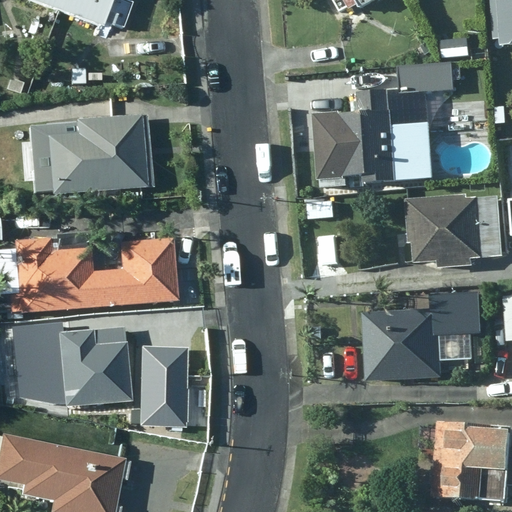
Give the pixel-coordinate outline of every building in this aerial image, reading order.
[(20,0),(59,14),(64,0),(20,0)] [(109,0),(64,0),(59,14),(99,29),(109,0)] [(356,0),(362,11),(380,0),(356,0)] [(511,0),(490,0),(494,41),(503,41),(503,49),(511,47),(511,0)] [(440,42),(442,62),(470,59),(468,39),(440,42)] [(452,90),(452,64),(400,66),(401,92),(452,90)] [(83,70),(70,70),(71,84),(84,84),(83,70)] [(18,96),(23,83),(9,79),(4,91),(18,96)] [(360,112),(314,116),(320,181),(366,178),(366,184),(434,178),(430,124),(394,127),(391,92),(359,94),(360,112)] [(48,198),(150,188),(142,112),(41,122),(48,198)] [(467,195),(406,201),(409,245),(415,245),(416,264),(438,264),(438,267),(473,266),(473,259),(504,257),(497,197),(467,200),(467,195)] [(11,314),(175,304),(170,243),(123,246),(125,273),(89,275),(87,250),(51,253),(50,242),(7,244),(11,314)] [(363,315),(367,384),(443,379),(441,358),(468,357),(467,337),(484,335),(482,293),(433,295),(434,311),(363,315)] [(131,402),(124,324),(62,330),(61,317),(10,322),(18,395),(63,408),(131,402)] [(183,347),(143,346),(140,421),(180,422),(183,347)] [(511,459),(511,430),(439,423),(432,499),(507,506),(511,459)] [(111,511),(122,461),(0,436),(0,481),(21,486),(19,495),(50,502),(47,511),(111,511)]
